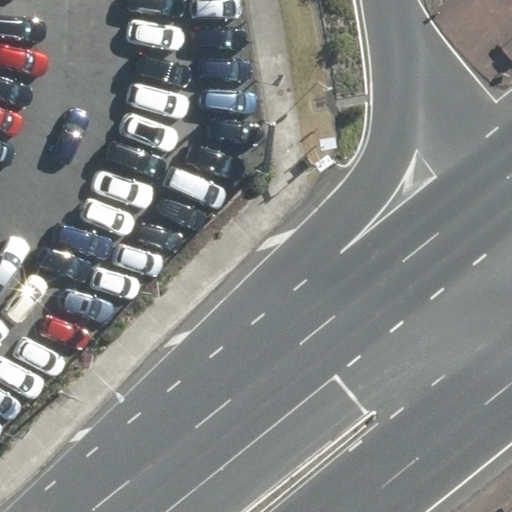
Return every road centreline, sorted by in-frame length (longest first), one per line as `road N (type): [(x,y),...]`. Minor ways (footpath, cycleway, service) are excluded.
road 1 (secondary): [(103,504),(184,363),(347,206),(391,147),(401,108),(391,5)]
road 2 (primary): [(103,504),(503,186)]
road 3 (primary): [(511,378),(330,511)]
road 4 (secondary): [(503,186),(391,5)]
